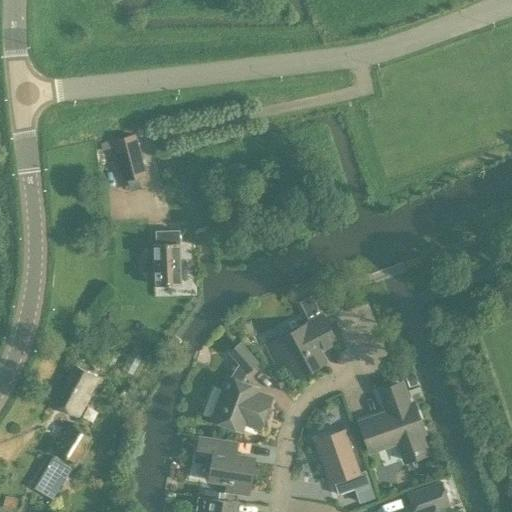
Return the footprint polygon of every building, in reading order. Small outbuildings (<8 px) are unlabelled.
[(114,141),(124,179),(144,174),(134,135),(114,141)] [(156,243),(152,243),(154,285),(180,284),(178,231),(156,231),(156,243)] [(321,313),(312,295),(299,302),(308,319),(321,313)] [(318,349),(335,340),(322,315),(268,344),(278,364),(287,359),(296,375),(324,360),(318,349)] [(260,428),(271,398),(255,392),(257,387),(241,381),(248,371),(257,363),(239,343),(230,352),(239,363),(230,376),(229,376),(212,419),(240,430),(244,422),(260,428)] [(86,394),(95,377),(88,373),(88,374),(73,366),(63,385),(62,384),(51,404),(77,417),(88,395),(86,394)] [(405,377),(409,387),(417,384),(414,374),(405,377)] [(405,459),(425,452),(418,433),(422,432),(412,404),(409,405),(401,384),(381,392),(389,412),(362,422),(372,450),(398,440),(405,459)] [(409,392),(412,401),(423,398),(419,389),(409,392)] [(73,461),(88,437),(72,426),(57,450),(73,461)] [(338,494),(369,483),(365,470),(359,472),(345,430),(317,440),(331,482),(333,481),(338,494)] [(247,493),(253,458),(226,454),(228,441),(200,437),(196,460),(212,463),(209,479),(228,482),(227,489),(247,493)] [(51,457),(33,488),(51,499),(70,468),(51,457)] [(435,511),(434,509),(449,503),(441,483),(408,495),(412,505),(392,511),(435,511)] [(224,511),(227,501),(198,496),(195,511),(224,511)]
